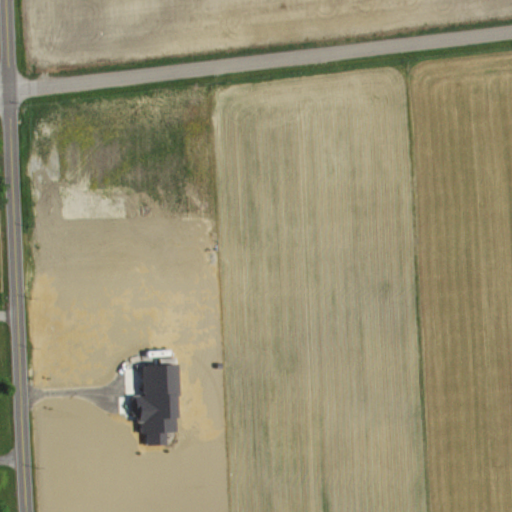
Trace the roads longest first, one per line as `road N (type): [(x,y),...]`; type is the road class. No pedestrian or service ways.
road 1 (residential): [(0,88),(511,28)]
road 2 (tertiary): [(25,511),(3,0)]
